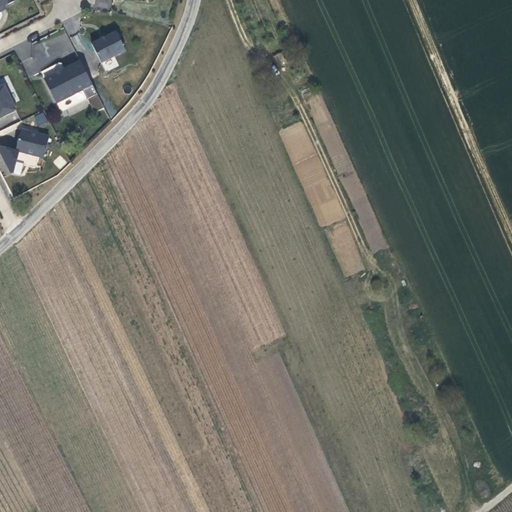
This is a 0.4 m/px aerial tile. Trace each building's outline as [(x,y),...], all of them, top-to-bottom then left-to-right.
[(95,0),(95,6),(111,9),(112,0),(95,0)] [(101,65),(126,53),(116,33),(91,45),(101,65)] [(281,52),(274,55),(278,66),(285,63),(281,52)] [(103,108),(79,59),(43,78),(55,103),(81,89),(93,112),(103,108)] [(0,115),(15,109),(3,84),(0,85),(0,115)] [(7,113),(0,117),(0,127),(11,121),(7,113)] [(34,115),(37,126),(46,124),(44,113),(34,115)] [(47,136),(20,128),(14,149),(0,145),(0,153),(10,172),(19,175),(22,162),(15,160),(17,150),(42,157),(47,136)] [(60,170),(68,162),(60,154),(52,162),(60,170)]
